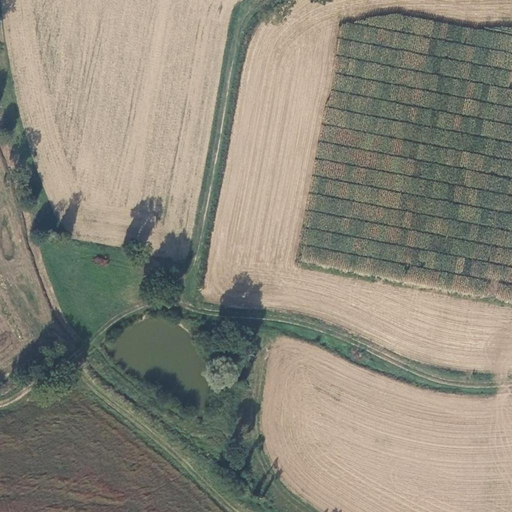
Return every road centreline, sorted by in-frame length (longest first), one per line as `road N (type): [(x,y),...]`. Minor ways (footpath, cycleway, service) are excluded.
road 1 (track): [(511,385),(442,382),(307,324),(184,303),(242,17)]
road 2 (track): [(181,297),(127,312),(48,376),(0,402)]
